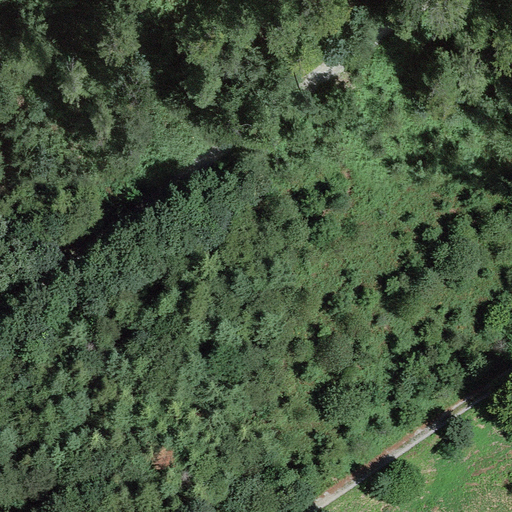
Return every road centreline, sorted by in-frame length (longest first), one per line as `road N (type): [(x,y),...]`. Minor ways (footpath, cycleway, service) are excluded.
road 1 (track): [(422,0),(0,298)]
road 2 (track): [(300,511),(511,369)]
